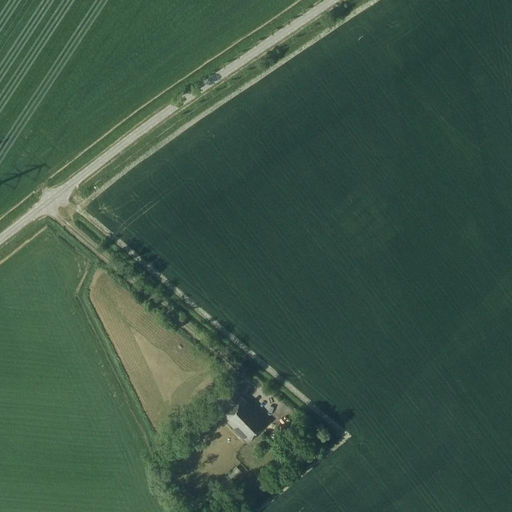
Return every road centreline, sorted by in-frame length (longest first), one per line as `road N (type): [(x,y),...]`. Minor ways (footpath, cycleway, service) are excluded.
road 1 (unclassified): [(0,238),(157,118),(332,0)]
road 2 (unknown): [(47,203),(223,358)]
